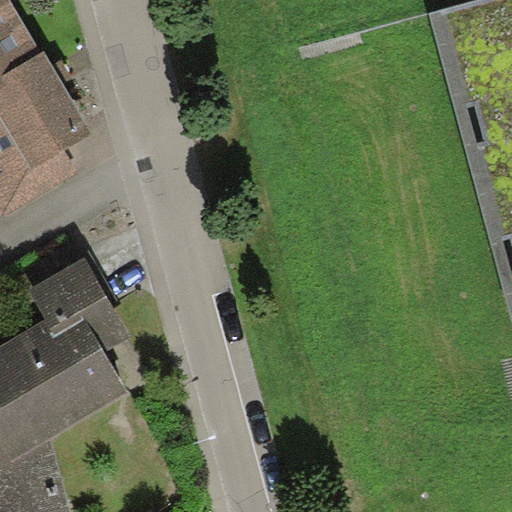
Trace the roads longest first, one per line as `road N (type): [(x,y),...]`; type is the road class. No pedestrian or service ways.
road 1 (residential): [(138,187),(214,493)]
road 2 (residential): [(95,0),(138,187)]
road 3 (residential): [(0,264),(138,187)]
